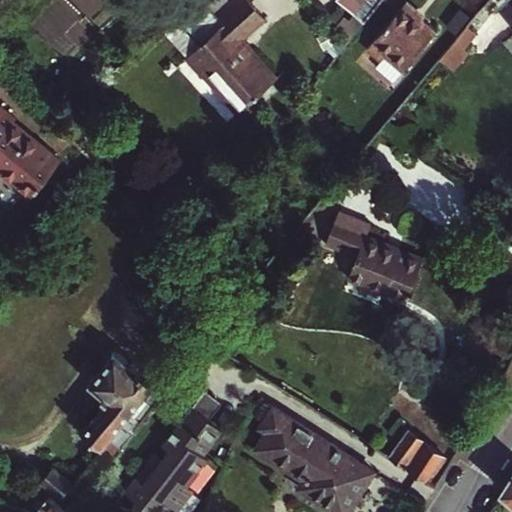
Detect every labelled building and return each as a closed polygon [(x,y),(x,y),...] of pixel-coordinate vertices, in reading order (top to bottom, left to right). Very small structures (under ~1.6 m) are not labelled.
[(51,0),(29,26),(69,61),(95,31),(89,26),(108,5),(102,0),(51,0)] [(161,28),(187,56),(238,111),(279,72),(244,34),(267,14),(253,0),(225,0),(214,11),(223,22),(201,42),(175,13),(161,28)] [(188,0),(175,13),(201,42),(223,22),(214,11),(203,0),(188,0)] [(343,0),(367,19),(381,0),(343,0)] [(403,1),(365,51),(380,61),(385,55),(407,73),(440,30),(403,1)] [(441,59),(453,68),(467,50),(455,41),(441,59)] [(407,73),(385,55),(380,61),(376,67),(398,84),(407,73)] [(53,119),(61,127),(78,111),(69,103),(53,119)] [(0,166),(34,194),(62,161),(13,122),(16,118),(0,105),(0,166)] [(212,183),(201,197),(214,208),(225,194),(212,183)] [(176,221),(193,234),(214,208),(201,197),(197,194),(176,221)] [(351,272),(409,295),(426,253),(367,230),(371,220),(340,209),(327,241),(358,253),(351,272)] [(83,430),(112,454),(165,390),(161,387),(173,369),(168,364),(155,381),(116,349),(90,381),(110,397),(104,406),(95,399),(78,420),(86,426),(83,430)] [(346,511),(374,468),(275,407),(264,424),(270,428),(258,446),(307,476),(301,485),(344,511),(346,511)] [(130,511),(165,511),(172,504),(178,509),(193,489),(188,484),(209,457),(204,453),(223,429),(209,418),(203,426),(199,423),(190,435),(185,430),(164,458),(156,453),(147,465),(149,467),(143,475),(141,473),(127,491),(139,501),(130,511)] [(406,427),(390,452),(428,477),(445,451),(406,427)] [(511,475),(503,489),(511,497),(511,475)] [(64,511),(66,510),(56,502),(50,497),(37,511),(64,511)]
